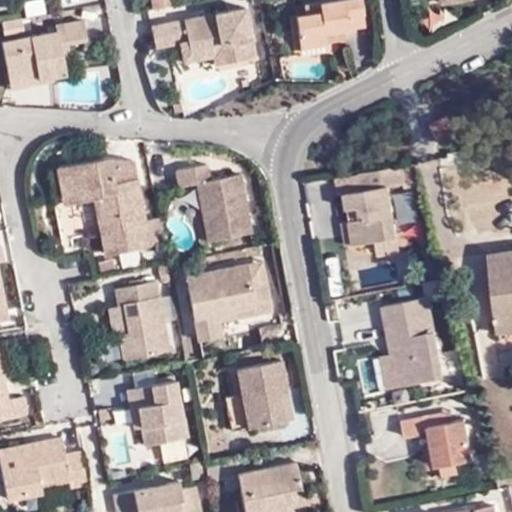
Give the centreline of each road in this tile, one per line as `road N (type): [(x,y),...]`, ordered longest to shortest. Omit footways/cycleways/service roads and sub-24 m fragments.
road 1 (residential): [(145,124),(41,123),(15,150),(14,185),(36,285),(58,294),(79,405)]
road 2 (residential): [(298,139),(288,175),(352,511)]
road 3 (residential): [(298,139),(145,124)]
road 4 (residential): [(145,124),(120,0)]
road 5 (residential): [(406,74),(298,139)]
